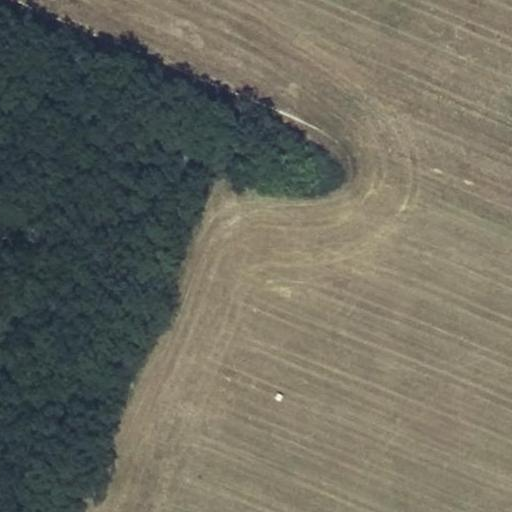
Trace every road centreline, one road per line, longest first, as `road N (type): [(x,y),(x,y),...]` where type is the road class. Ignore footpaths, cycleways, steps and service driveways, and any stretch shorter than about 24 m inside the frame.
road 1 (track): [(31,0),(290,111),(372,176),(511,234)]
road 2 (track): [(372,176),(325,200),(251,192),(216,211),(191,246),(156,352),(77,511)]
